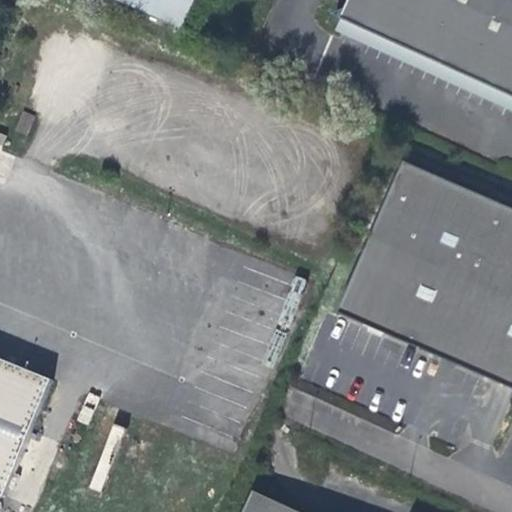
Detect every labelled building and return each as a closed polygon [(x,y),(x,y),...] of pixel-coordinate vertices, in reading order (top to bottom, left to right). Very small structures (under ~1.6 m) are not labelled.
[(129,0),(193,26),(204,0),(129,0)] [(511,0),(357,0),(349,17),(511,90),(511,0)] [(3,129),(0,137),(0,140),(9,144),(13,133),(3,129)] [(511,206),(407,156),(342,309),(428,351),(511,392),(511,206)] [(0,487),(17,494),(62,379),(0,354),(0,487)] [(302,511),(263,493),(254,511),(302,511)]
